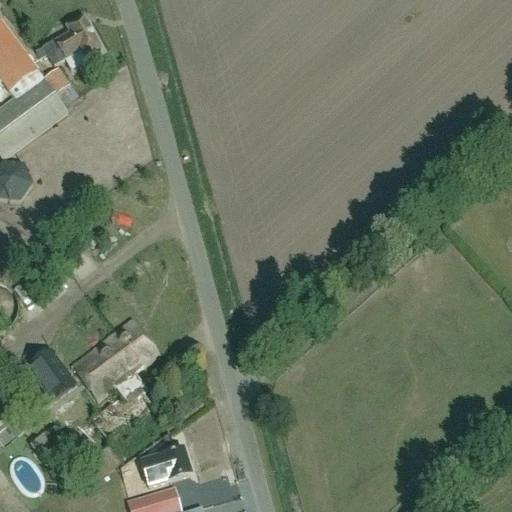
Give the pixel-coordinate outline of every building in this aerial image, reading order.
[(52,72),(65,65),(70,75),(86,66),(83,61),(100,52),(83,21),(65,31),(68,37),(41,51),(52,72)] [(58,72),(43,83),(0,25),(0,83),(9,95),(15,90),(20,98),(0,113),(0,160),(3,164),(67,116),(54,99),(69,88),(58,72)] [(32,189),(24,169),(1,167),(0,167),(0,205),(19,207),(32,189)] [(16,321),(17,312),(16,304),(12,297),(6,291),(0,287),(0,336),(6,334),(12,328),(16,321)] [(121,467),(114,457),(161,421),(142,397),(147,394),(134,377),(159,359),(133,325),(71,370),(97,405),(115,392),(121,400),(89,424),(109,451),(75,476),(86,492),(121,467)] [(48,407),(74,388),(50,355),(24,374),(48,407)] [(0,423),(9,418),(20,412),(0,384),(0,423)] [(81,463),(57,430),(29,449),(53,484),(81,463)] [(161,460),(145,465),(153,490),(189,479),(182,454),(161,460)] [(126,506),(127,511),(177,511),(172,492),(126,506)]
